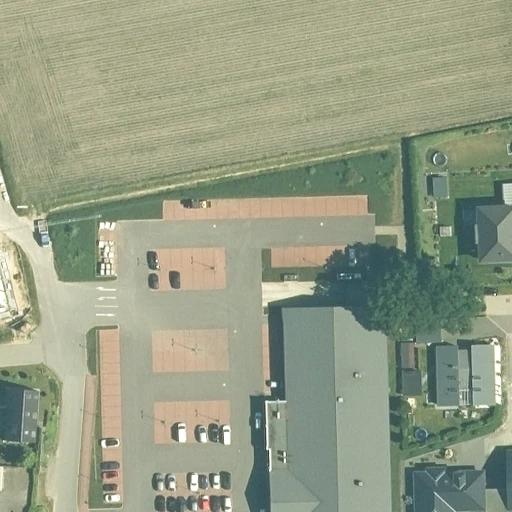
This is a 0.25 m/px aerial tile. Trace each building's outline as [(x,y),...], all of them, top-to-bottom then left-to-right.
[(511,205),(478,209),(483,258),(511,254),(511,205)] [(0,261),(0,323),(21,318),(5,260),(0,261)] [(298,408),(278,408),(279,471),(264,471),(265,511),(387,511),(384,316),(297,317),(298,408)] [(491,345),(436,346),(438,401),(456,401),(456,377),(469,377),(470,400),(493,399),(491,345)] [(0,440),(35,443),(38,385),(1,384),(0,409),(0,440)] [(480,511),(480,471),(412,474),(412,511),(480,511)]
